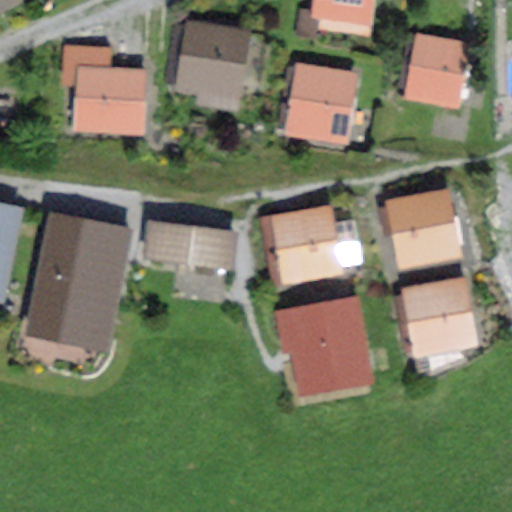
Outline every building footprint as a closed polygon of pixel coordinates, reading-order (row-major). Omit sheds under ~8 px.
[(370,36),(375,0),(313,0),(312,9),(302,7),(298,34),(317,38),(318,28),(370,36)] [(238,97),(244,47),(252,48),(253,26),(230,23),(230,27),(189,22),(180,89),(238,97)] [(463,109),(473,43),(416,34),(405,99),(463,109)] [(147,135),(148,69),(112,68),(112,46),(66,44),(64,86),(75,87),(74,131),(147,135)] [(349,144),(359,73),(297,63),(287,135),(349,144)] [(464,258),(450,188),(388,200),(401,270),(464,258)] [(0,300),(8,303),(24,209),(0,203),(0,300)] [(347,276),(333,205),(271,217),(286,288),(347,276)] [(94,343),(118,225),(49,211),(25,329),(94,343)] [(237,270),(240,234),(152,222),(147,260),(237,270)] [(480,344),(467,277),(403,289),(416,356),(480,344)] [(377,384),(359,296),(278,310),(286,357),(294,355),(303,398),(377,384)]
